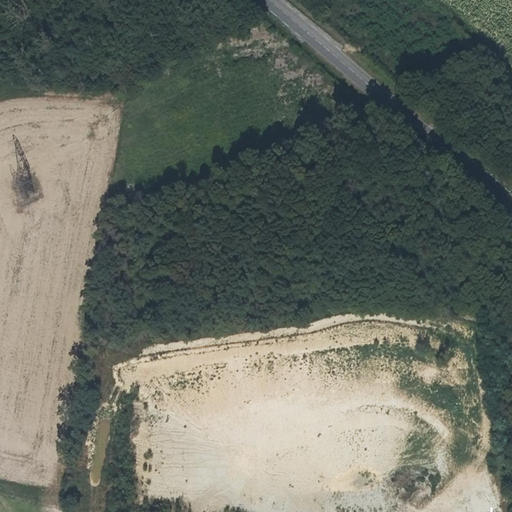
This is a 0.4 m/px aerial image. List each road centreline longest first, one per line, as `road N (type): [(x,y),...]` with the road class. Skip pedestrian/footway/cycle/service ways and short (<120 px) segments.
road 1 (track): [(492,511),(477,352),(466,337),(367,316),(142,360),(118,387),(90,511)]
road 2 (secondary): [(269,0),(511,211)]
